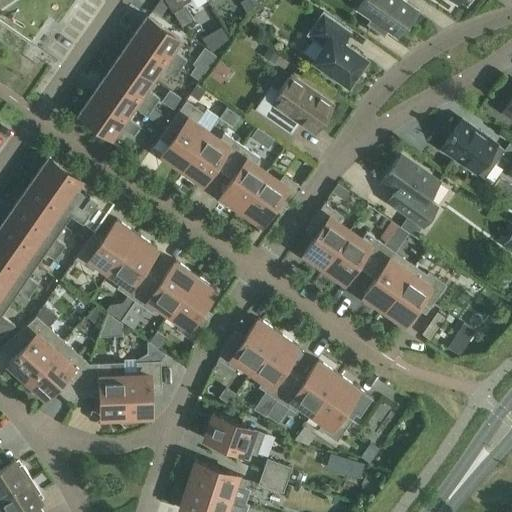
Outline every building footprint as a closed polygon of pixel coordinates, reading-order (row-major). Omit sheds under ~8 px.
[(165,0),(182,28),(193,21),(183,5),(191,0),(165,0)] [(248,0),(241,0),(240,1),(246,11),(253,6),(248,0)] [(363,0),(357,9),(371,18),(367,23),(367,22),(366,23),(384,36),(385,35),(381,33),(385,28),(397,36),(416,9),(402,0),(363,0)] [(355,33),(351,30),(323,11),(307,34),(323,45),(313,59),(323,67),(321,71),(334,81),(337,77),(348,84),(366,58),(347,45),(355,33)] [(133,35),(181,68),(187,59),(172,49),(180,38),(147,15),(133,35)] [(221,26),(210,32),(201,37),(211,51),(218,46),(228,38),(221,26)] [(133,35),(120,54),(152,77),(159,67),(174,77),(181,68),(133,35)] [(120,54),(106,74),(153,107),(160,98),(145,88),(152,77),(120,54)] [(219,55),(206,67),(222,85),(235,73),(219,55)] [(106,74),(92,94),(125,117),(126,116),(132,106),(147,116),(153,107),(106,74)] [(333,105),(290,75),(278,92),(270,87),(256,108),(291,132),(292,131),(287,128),(292,120),(295,121),(299,121),(314,132),(333,105)] [(197,84),(190,94),(198,99),(204,90),(197,84)] [(125,117),(92,94),(79,113),(111,136),(119,125),(133,135),(140,126),(126,116),(125,117)] [(511,117),(511,97),(503,111),(511,117)] [(206,133),(207,133),(209,129),(197,121),(203,112),(186,99),(168,125),(177,131),(160,156),(180,170),(206,133)] [(450,135),(441,147),(476,172),(484,177),(504,149),(496,143),(461,119),(453,131),(451,130),(448,134),(450,135)] [(218,141),(207,133),(206,133),(180,170),(201,184),(218,160),(227,166),(242,144),(225,132),(218,141)] [(242,144),(227,166),(236,172),(219,197),(239,211),(265,174),(253,165),(260,157),(242,144)] [(400,154),(381,181),(395,190),(387,202),(392,205),(408,217),(402,227),(415,236),(422,226),(437,205),(427,198),(439,181),(400,154)] [(49,156),(0,225),(0,337),(15,325),(0,314),(0,313),(16,290),(28,298),(38,283),(27,275),(43,251),(55,259),(65,244),(54,236),(70,213),(94,229),(116,198),(96,184),(81,179),(49,156)] [(265,174),(239,211),(259,225),(276,201),(286,207),(301,186),(283,173),(277,182),(265,174)] [(324,202),(309,223),(319,230),(302,255),(322,269),(348,232),(336,223),(342,214),(324,202)] [(99,243),(90,236),(75,258),(93,271),(99,262),(111,270),(137,232),(117,218),(99,243)] [(360,240),(348,232),(322,269),(342,283),(359,259),(369,265),(384,244),(366,231),(360,240)] [(137,232),(111,270),(123,278),(117,287),(134,299),(149,278),(140,271),(157,247),(137,232)] [(384,244),(369,265),(379,272),(362,297),(382,311),(414,265),(384,244)] [(149,278),(134,299),(152,312),(158,303),(170,311),(196,274),(176,259),(158,284),(149,278)] [(426,273),(414,265),(382,311),(402,325),(420,300),(430,307),(446,284),(428,271),(426,273)] [(196,274),(170,311),(182,319),(175,328),(193,341),(208,319),(199,312),(216,288),(196,274)] [(121,322),(108,313),(99,336),(122,335),(121,322)] [(31,320),(17,332),(27,342),(8,363),(15,369),(13,370),(12,371),(21,382),(23,384),(63,339),(36,315),(31,320)] [(223,346),(218,358),(234,369),(241,361),(252,369),(279,331),(258,317),(241,342),(231,335),(223,346)] [(464,323),(457,334),(468,342),(475,330),(464,323)] [(157,330),(150,340),(160,348),(168,337),(157,330)] [(279,331),(252,369),(264,377),(258,386),(276,399),(291,377),(282,370),(299,345),(279,331)] [(89,363),(63,339),(23,384),(24,385),(36,393),(37,392),(38,390),(45,396),(64,375),(79,389),(89,363)] [(147,340),(148,360),(160,360),(160,359),(164,353),(147,340)] [(291,377),(276,399),(295,411),(301,402),(313,411),(339,373),(318,359),(301,384),(291,377)] [(137,374),(124,374),(126,421),(128,421),(142,418),(142,417),(142,415),(151,414),(149,386),(161,386),(160,360),(148,360),(136,361),(137,374)] [(112,362),(89,363),(79,389),(100,388),(101,416),(110,416),(110,418),(110,420),(124,421),(126,421),(124,374),(112,375),(112,362)] [(359,416),(373,397),(339,373),(313,411),(325,419),(318,428),(337,441),(355,414),(359,416)] [(204,438),(205,439),(206,437),(245,452),(246,451),(256,454),(264,432),(214,414),(215,413),(213,412),(204,438)] [(379,448),(370,441),(360,456),(369,462),(379,448)] [(267,457),(262,470),(287,479),(292,466),(267,457)] [(0,467),(0,497),(31,477),(22,463),(18,465),(14,459),(0,467)] [(196,459),(188,484),(229,497),(233,485),(244,488),(247,479),(236,475),(237,474),(197,461),(197,460),(196,459)] [(287,479),(262,470),(258,483),(283,492),(287,479)] [(31,477),(0,497),(0,501),(6,511),(23,511),(41,500),(37,494),(41,492),(31,477)] [(229,497),(188,484),(180,509),(181,509),(181,508),(194,511),(231,511),(225,510),(229,497)]
